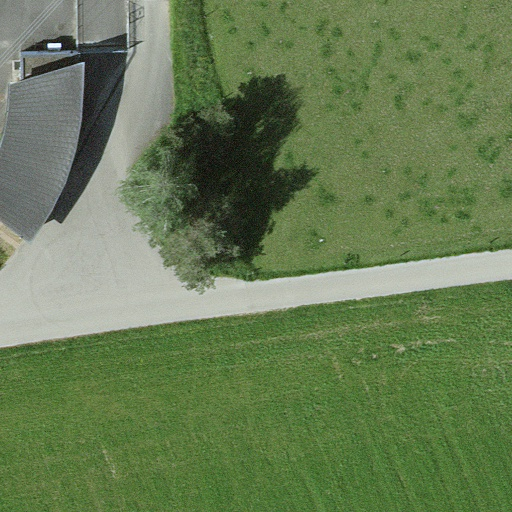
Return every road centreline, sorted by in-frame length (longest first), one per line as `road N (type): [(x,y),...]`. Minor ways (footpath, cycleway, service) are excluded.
road 1 (unclassified): [(0,329),(511,263)]
road 2 (track): [(154,0),(154,51),(120,215),(128,312)]
